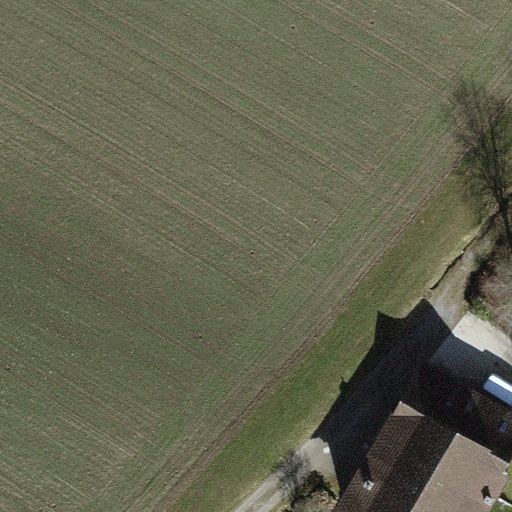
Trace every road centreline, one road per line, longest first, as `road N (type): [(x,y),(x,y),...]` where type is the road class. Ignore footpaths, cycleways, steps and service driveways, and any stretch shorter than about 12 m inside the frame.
road 1 (track): [(511,226),(393,378)]
road 2 (track): [(259,511),(393,378)]
